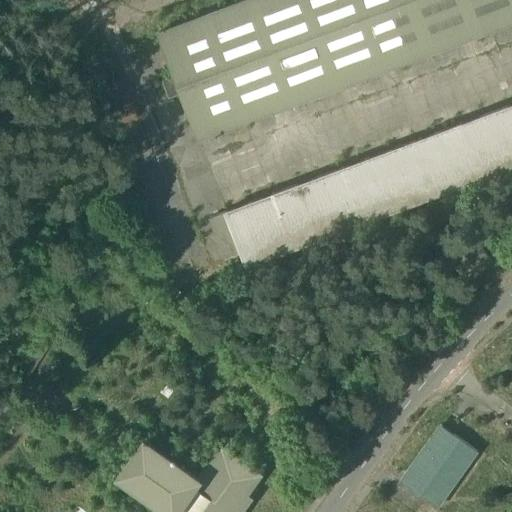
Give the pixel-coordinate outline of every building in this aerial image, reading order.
[(511,0),(244,0),(160,31),(199,137),(511,22),(511,0)] [(108,57),(89,64),(94,78),(113,70),(108,57)] [(511,103),(209,217),(225,259),(241,253),(245,264),(511,164),(511,103)] [(490,260),(467,235),(446,254),(470,279),(490,260)] [(241,394),(136,324),(85,399),(190,470),(241,394)] [(476,451),(441,426),(405,474),(440,500),(476,451)] [(156,511),(161,506),(56,436),(5,511),(6,511),(156,511)]
